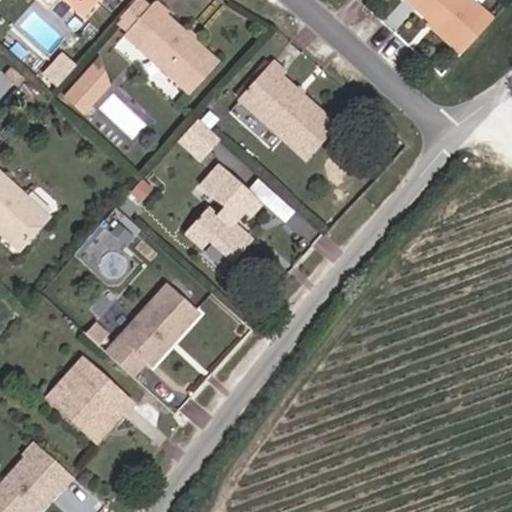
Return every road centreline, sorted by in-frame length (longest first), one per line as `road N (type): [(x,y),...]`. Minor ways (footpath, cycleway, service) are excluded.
road 1 (unclassified): [(163,511),(460,132)]
road 2 (residential): [(305,0),(460,132)]
